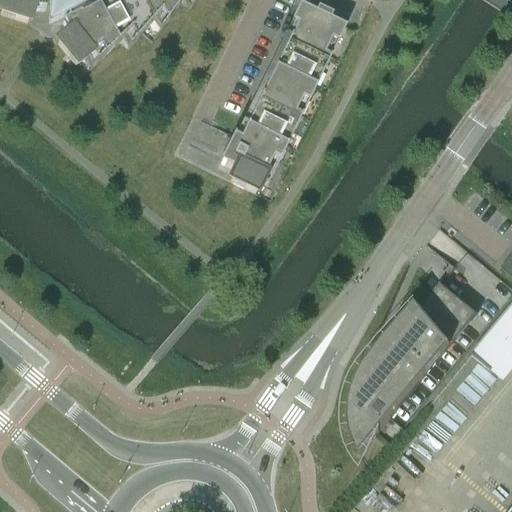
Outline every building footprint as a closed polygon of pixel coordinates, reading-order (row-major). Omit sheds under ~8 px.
[(3,0),(0,10),(0,16),(26,25),(30,12),(42,13),(44,13),(43,0),(3,0)] [(82,8),(70,0),(49,0),(48,25),(82,8)] [(67,37),(56,46),(74,67),(97,48),(101,57),(101,58),(102,59),(129,32),(134,41),(133,41),(134,42),(159,13),(165,21),(164,22),(165,23),(181,0),(193,0),(194,1),(195,0),(113,0),(112,1),(107,4),(107,2),(83,15),(83,16),(78,18),(78,17),(60,24),(61,26),(67,37)] [(231,139),(220,162),(217,166),(233,174),(228,184),(253,196),(270,162),(277,165),(344,28),(298,6),(290,22),(296,24),(238,143),(232,140),(232,139),(231,139)] [(511,279),(511,256),(501,270),(511,279)] [(414,304),(397,323),(391,329),(384,337),(376,347),(365,364),(356,381),(354,385),(352,391),(350,397),(349,403),(348,409),(348,416),(348,422),(349,428),(350,434),(352,440),(354,446),(356,452),(359,457),(389,421),(390,420),(477,317),(441,287),(440,286),(439,286),(419,311),(414,304)] [(511,310),(473,358),(499,380),(511,364),(511,310)]
